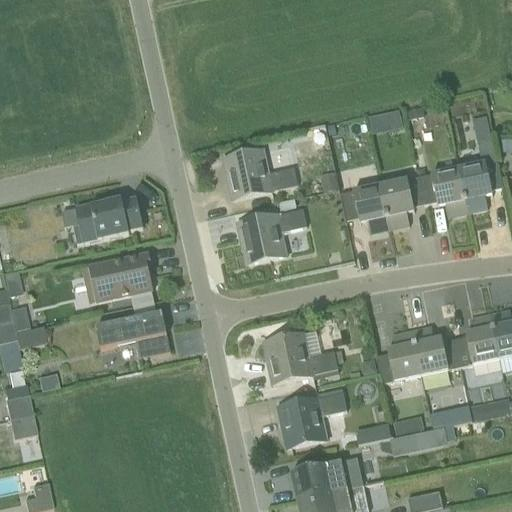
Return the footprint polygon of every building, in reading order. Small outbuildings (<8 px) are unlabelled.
[(476,143),(475,127),(461,128),(462,144),(476,143)] [(226,213),(295,199),(291,177),(267,182),(261,157),(216,166),(226,213)] [(461,209),(488,201),(479,171),(452,179),(461,209)] [(310,184),(314,199),(340,192),(335,177),(310,184)] [(461,209),(452,179),(425,187),(434,217),(461,209)] [(382,225),(412,218),(404,186),(374,193),(382,225)] [(382,225),(374,193),(347,199),(354,231),(382,225)] [(74,250),(141,237),(134,201),(67,214),(74,250)] [(285,206),(268,209),(270,219),(287,216),(285,206)] [(306,235),(301,214),(233,230),(244,277),(286,268),(280,241),(306,235)] [(87,312),(150,299),(143,263),(79,276),(87,312)] [(9,310),(0,311),(0,349),(2,349),(4,357),(30,352),(27,336),(14,338),(9,310)] [(164,362),(156,321),(90,335),(96,359),(135,351),(138,367),(164,362)] [(494,369),(511,364),(511,328),(486,335),(494,369)] [(494,369),(486,335),(459,341),(468,376),(494,369)] [(267,392),(338,376),(335,361),(305,367),(300,340),(257,350),(267,392)] [(418,386),(445,379),(435,343),(408,351),(418,386)] [(418,386),(408,351),(380,359),(389,394),(418,386)] [(37,383),(22,387),(25,398),(40,394),(37,383)] [(343,419),(340,401),(274,414),(283,461),(326,453),(321,424),(343,419)] [(0,405),(0,448),(19,446),(14,404),(0,405)] [(436,433),(379,447),(383,463),(440,449),(436,433)] [(286,481),(292,509),(359,495),(353,467),(286,481)] [(9,497),(12,511),(35,511),(31,492),(9,497)] [(292,511),(362,511),(359,495),(292,509),(292,511)] [(397,504),(398,511),(437,511),(435,496),(397,504)]
